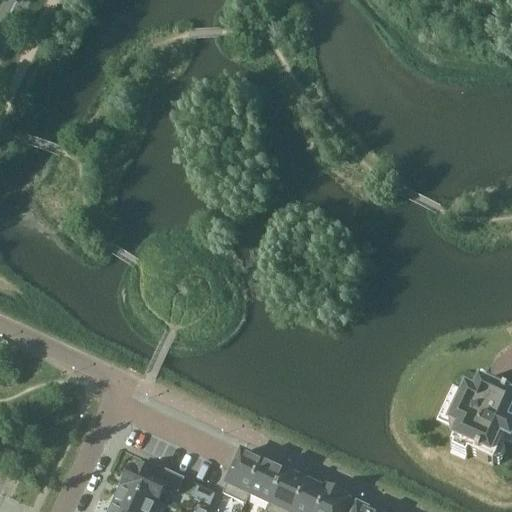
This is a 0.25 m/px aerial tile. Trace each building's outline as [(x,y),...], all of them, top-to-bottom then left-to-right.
[(511,429),(511,426),(511,394),(481,381),(474,397),(452,386),(436,422),(458,432),(450,448),(453,449),(451,453),(466,461),(468,456),(493,468),(505,443),(510,445),(511,441),(511,429)] [(244,506),(264,465),(241,454),(222,496),(244,506)] [(266,511),(285,474),(264,465),(244,506),(245,507),(249,498),(268,506),(265,511),(266,511)] [(157,504),(166,485),(152,478),(153,476),(135,467),(134,470),(130,468),(121,487),(157,504)] [(291,511),(305,484),(285,474),(266,511),(291,511)] [(317,511),(327,490),(327,489),(325,493),(305,484),(291,511),(317,511)] [(125,511),(152,511),(156,505),(157,505),(157,504),(121,487),(121,488),(122,489),(113,506),(125,511)] [(344,511),(347,506),(348,504),(342,501),(343,497),(327,490),(317,511),(344,511)]
